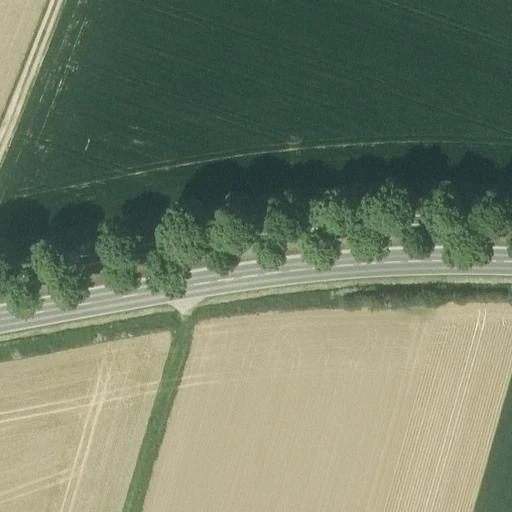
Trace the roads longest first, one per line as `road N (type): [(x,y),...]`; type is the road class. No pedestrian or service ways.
road 1 (secondary): [(0,326),(277,278),(511,269)]
road 2 (track): [(59,0),(0,148)]
